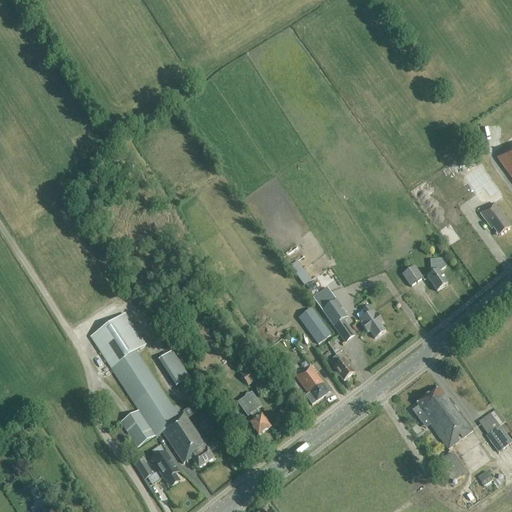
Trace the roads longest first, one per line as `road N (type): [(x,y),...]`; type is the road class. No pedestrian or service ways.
road 1 (primary): [(221,511),(511,280)]
road 2 (track): [(152,511),(95,421),(92,383),(67,330),(0,225)]
